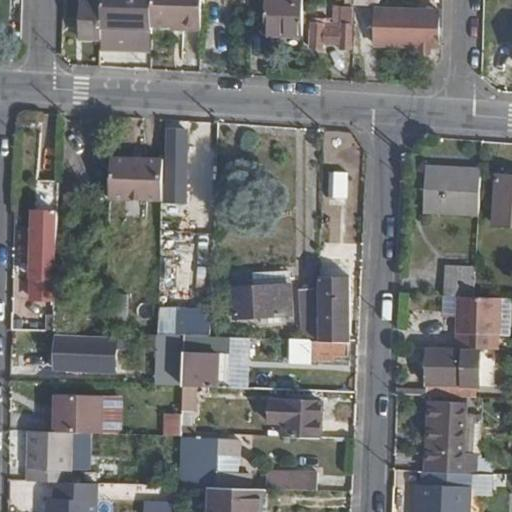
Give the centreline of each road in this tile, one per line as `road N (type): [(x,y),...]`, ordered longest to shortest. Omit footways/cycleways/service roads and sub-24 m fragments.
road 1 (residential): [(372,511),(389,108)]
road 2 (tertiary): [(38,87),(389,108)]
